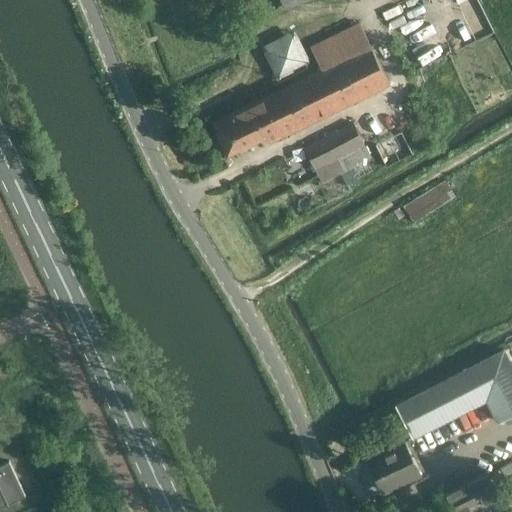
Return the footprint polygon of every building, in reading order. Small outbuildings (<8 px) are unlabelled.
[(240,7),(240,8),(240,10),(240,12),(240,14),(241,15),(242,17),(243,18),(245,19),(247,20),(248,20),(250,21),(252,20),(254,20),(255,19),(257,18),(258,17),(259,15),(260,13),(260,12),(260,10),(260,8),(259,6),(259,5),(257,4),(255,2),(254,1),(252,1),(250,0),(248,0),(247,1),(244,2),(243,3),(241,5),(240,7)] [(258,0),(259,1),(259,3),(259,4),(260,6),(261,7),(262,8),(263,9),(264,10),(266,11),(267,11),(269,11),(271,11),(272,10),(274,10),(275,9),(276,7),(277,6),(278,5),(278,3),(278,1),(278,0),(258,0)] [(278,0),(284,11),(306,0),(278,0)] [(222,31),(224,32),(225,33),(227,33),(229,34),(231,34),(233,33),(234,33),(236,32),(237,31),(239,29),(240,28),(241,26),(241,25),(242,23),(242,21),(241,19),(241,17),(240,16),(239,14),(238,13),(236,11),(235,11),(234,10),(232,10),(231,9),(229,9),(227,9),(224,10),(222,11),(222,12),(220,14),(219,14),(219,15),(218,17),(218,18),(217,19),(217,22),(217,23),(218,25),(218,26),(218,27),(219,28),(221,30),(221,31),(222,31)] [(456,16),(410,39),(422,63),(468,41),(456,16)] [(212,124),(227,154),(265,136),(268,143),(289,133),(389,84),(360,23),(336,35),(310,47),(316,60),(321,70),(282,89),(212,124)] [(262,47),(277,79),(309,63),(294,32),(262,47)] [(363,144),(363,143),(353,123),(304,148),(317,176),(321,184),(340,174),(346,188),(362,180),(361,177),(370,172),(364,160),(370,158),(363,144)] [(378,153),(386,168),(411,155),(400,133),(374,146),(378,153)] [(443,180),(400,206),(411,223),(453,197),(443,180)] [(511,362),(505,349),(396,404),(412,436),(412,437),(488,399),(500,422),(511,415),(511,362)] [(368,458),(384,491),(385,492),(425,471),(408,438),(405,440),(404,439),(368,458)] [(0,507),(25,496),(9,461),(0,465),(0,507)] [(474,477),(469,468),(450,479),(455,488),(444,495),(452,511),(467,511),(500,495),(486,470),(474,477)]
